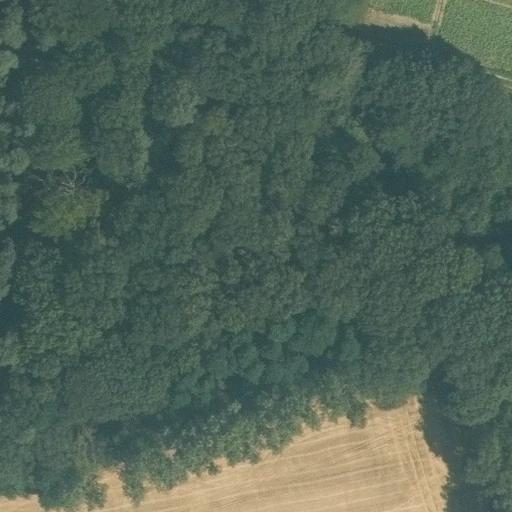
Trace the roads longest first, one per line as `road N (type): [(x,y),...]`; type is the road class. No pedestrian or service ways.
road 1 (track): [(511,83),(184,0)]
road 2 (track): [(377,48),(369,84),(451,361)]
